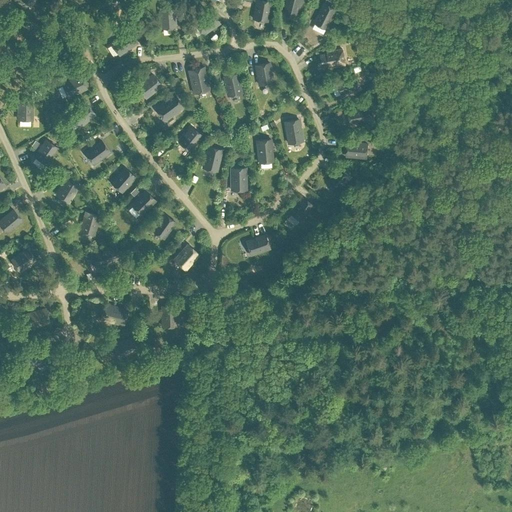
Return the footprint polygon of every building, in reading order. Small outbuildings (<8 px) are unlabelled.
[(267,21),(271,1),(263,0),(256,0),(253,19),(267,21)] [(297,17),(301,0),(287,0),(284,14),(297,17)] [(327,29),(337,9),(325,3),(315,23),(327,29)] [(161,28),(175,27),(174,7),(160,8),(161,28)] [(203,34),(219,23),(212,11),(195,23),(203,34)] [(325,31),(318,33),(320,40),(327,38),(325,31)] [(119,55),(136,44),(128,32),(111,43),(119,55)] [(330,67),(345,64),(343,49),(334,51),(334,53),(321,55),(323,66),(330,65),(330,67)] [(259,84),(273,82),(269,62),(255,65),(259,84)] [(204,67),(189,70),(188,70),(194,93),(209,89),(204,67)] [(228,95),(242,92),(237,73),(224,76),(228,95)] [(146,97),(161,85),(153,74),(137,86),(146,97)] [(68,96),(86,88),(80,75),(62,84),(68,96)] [(343,95),(361,88),(356,75),(337,83),(343,95)] [(185,106),(173,91),(154,106),(165,121),(185,106)] [(32,120),(32,100),(18,99),(18,119),(32,120)] [(79,127),(95,114),(86,103),(70,116),(79,127)] [(351,124),(371,120),(368,106),(348,110),(351,124)] [(303,140),(299,117),(283,120),(287,143),(303,140)] [(189,151),(202,135),(191,127),(179,142),(189,151)] [(88,142),(94,139),(91,134),(85,138),(88,142)] [(274,161),(272,137),(255,139),(257,162),(274,161)] [(45,164),(57,147),(45,139),(34,156),(45,164)] [(93,164),(110,152),(101,140),(85,152),(93,164)] [(367,157),(368,143),(348,142),(347,156),(367,157)] [(203,167),(216,171),(222,149),(208,146),(203,167)] [(112,170),(117,165),(113,161),(108,167),(112,170)] [(122,192),(135,177),(124,167),(111,182),(122,192)] [(338,191),(351,176),(341,167),(328,182),(338,191)] [(246,190),(245,176),(245,168),(231,168),(232,190),(246,190)] [(68,202),(78,185),(66,177),(56,194),(68,202)] [(141,214),(155,200),(145,190),(131,204),(141,214)] [(301,221),(313,205),(302,197),(290,212),(301,221)] [(0,224),(7,233),(22,220),(14,210),(0,220),(0,224)] [(95,236),(101,216),(85,211),(79,231),(95,236)] [(163,238),(175,222),(164,214),(152,230),(163,238)] [(251,255),(269,248),(265,235),(246,241),(251,255)] [(91,251),(97,268),(120,260),(114,243),(91,251)] [(185,269),(198,254),(188,245),(174,260),(185,269)] [(19,271),(36,260),(28,248),(12,260),(19,271)] [(104,301),(100,319),(123,325),(128,308),(104,301)] [(162,325),(176,325),(175,305),(161,305),(162,325)] [(30,327),(49,321),(45,308),(26,313),(30,327)] [(119,357),(137,349),(131,336),(113,344),(119,357)] [(36,364),(54,356),(48,343),(30,351),(36,364)]
